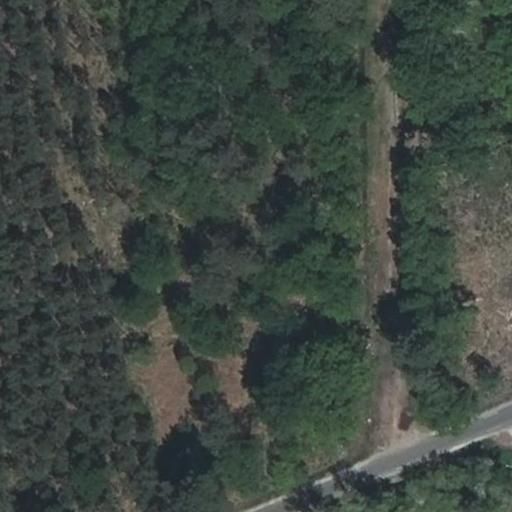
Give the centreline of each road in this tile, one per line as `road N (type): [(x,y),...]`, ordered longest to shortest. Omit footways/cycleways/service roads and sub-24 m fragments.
road 1 (track): [(405,511),(423,458),(390,0)]
road 2 (unclassified): [(294,511),(511,420)]
